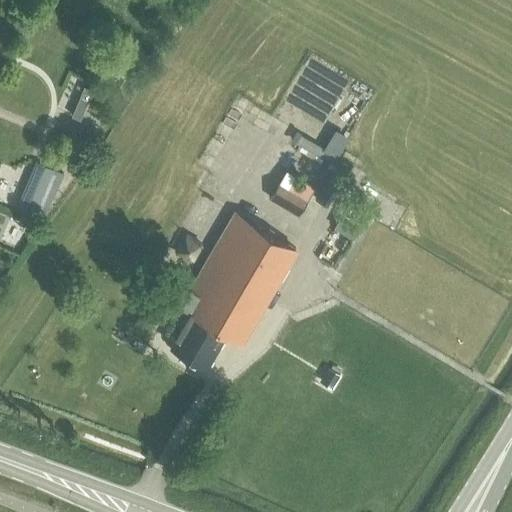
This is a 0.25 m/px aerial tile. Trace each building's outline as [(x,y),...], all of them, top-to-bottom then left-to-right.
[(84,85),(71,115),(80,118),(93,88),(84,85)] [(62,172),(38,162),(18,209),(42,219),(62,172)] [(298,213),(308,196),(315,184),(286,168),(269,195),(298,213)] [(236,212),(198,277),(192,273),(185,284),(192,288),(182,305),(190,309),(170,343),(206,364),(225,330),(241,339),(295,248),(236,212)] [(328,367),(322,377),(334,384),(340,374),(328,367)]
